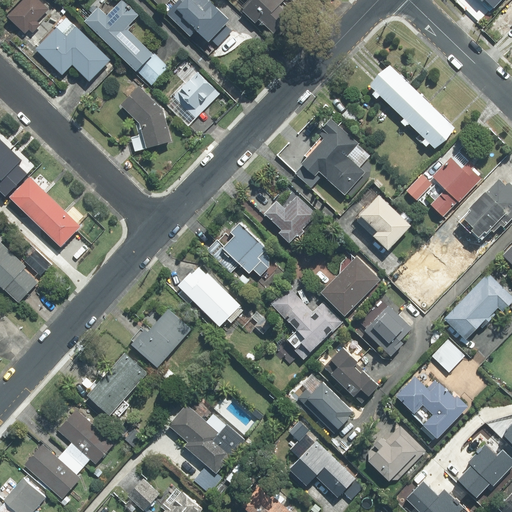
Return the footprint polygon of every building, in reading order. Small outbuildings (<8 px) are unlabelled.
[(29,32),(32,29),(37,34),(45,24),(40,20),(50,7),(42,0),(24,0),(10,16),(29,32)] [(171,66),(130,27),(142,14),(126,0),(123,0),(113,11),(105,5),(90,21),(155,82),(171,66)] [(175,0),(168,8),(196,34),(202,27),(215,40),(234,19),(213,0),(175,0)] [(261,24),(265,19),(279,32),(294,15),(285,6),(290,0),(254,0),(246,9),(261,24)] [(80,24),(68,37),(58,27),(39,48),(67,73),(75,64),(94,82),(116,57),(80,24)] [(457,127),(393,64),(374,83),(438,146),(457,127)] [(165,102),(191,125),(201,114),(221,92),(200,73),(195,68),(173,93),(165,102)] [(125,103),(144,121),(155,145),(177,138),(167,107),(162,103),(142,84),(125,103)] [(340,122),(298,174),(313,186),(323,174),(350,196),(371,170),(353,155),(364,142),(340,122)] [(448,214),(482,175),(455,151),(438,170),(428,161),(404,188),(416,198),(433,178),(447,191),(436,203),(448,214)] [(32,173),(12,193),(64,244),(84,223),(32,173)] [(511,218),(511,183),(507,178),(468,218),(477,227),(455,249),(468,262),(511,218)] [(283,197),(270,209),(295,235),(320,211),(302,192),(290,204),(283,197)] [(418,225),(383,194),(360,221),(395,251),(418,225)] [(280,256),(243,222),(216,250),(234,267),(239,262),(250,272),(257,265),(265,272),(280,256)] [(36,247),(23,261),(0,238),(0,279),(8,287),(22,301),(42,279),(40,277),(53,263),(36,247)] [(359,256),(327,286),(350,310),(382,280),(359,256)] [(205,260),(184,280),(229,329),(250,310),(205,260)] [(511,307),(511,287),(493,269),(447,317),(469,337),(499,306),(507,313),(511,307)] [(287,334),(305,357),(349,321),(330,298),(314,311),(292,284),(274,299),(297,327),(287,334)] [(393,302),(366,326),(393,355),(412,338),(405,330),(412,324),(393,302)] [(168,304),(138,337),(165,361),(194,328),(168,304)] [(449,338),(434,355),(451,370),(466,354),(449,338)] [(125,345),(89,387),(115,409),(151,367),(125,345)] [(346,349),(327,363),(360,401),(381,383),(349,346),(346,349)] [(419,375),(400,394),(419,412),(427,404),(435,412),(425,422),(435,433),(470,399),(444,373),(430,386),(419,375)] [(305,398),(337,432),(360,411),(327,377),(305,398)] [(221,428),(193,400),(171,423),(209,460),(193,476),(213,495),(227,481),(216,469),(248,436),(230,418),(221,428)] [(44,439),(26,462),(70,497),(88,475),(81,470),(92,456),(100,462),(117,441),(71,404),(57,421),(74,435),(61,452),(44,439)] [(373,455),(393,476),(422,449),(402,428),(373,455)] [(363,476),(316,436),(287,470),(308,488),(319,475),(345,498),(363,476)] [(0,511),(32,511),(50,491),(30,475),(0,510),(0,511)] [(163,493),(147,477),(131,494),(146,509),(163,493)] [(294,511),(262,481),(243,501),(254,511),(294,511)] [(161,511),(203,511),(207,507),(182,487),(161,511)] [(511,511),(511,489),(498,504),(506,511),(511,511)]
